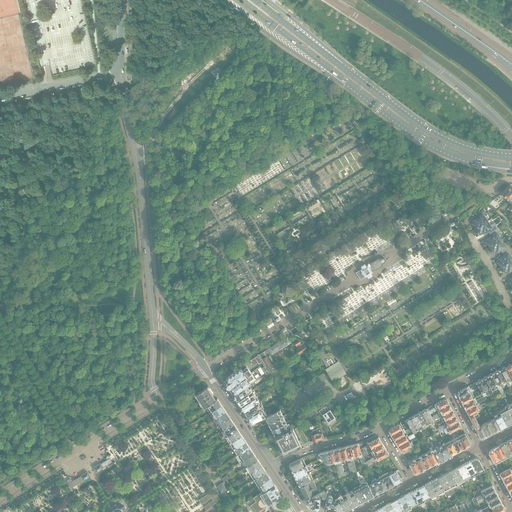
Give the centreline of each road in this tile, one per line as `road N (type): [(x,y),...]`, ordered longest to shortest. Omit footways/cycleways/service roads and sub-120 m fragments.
road 1 (unknown): [(165,195),(242,143),(276,97),(229,36),(172,0)]
road 2 (unknown): [(171,0),(149,54),(153,86),(109,106),(99,136),(79,157),(37,162),(0,194)]
road 3 (residential): [(152,315),(119,73)]
road 4 (residential): [(511,134),(458,83),(332,0)]
road 5 (primary): [(511,157),(439,138),(343,68)]
road 6 (unknown): [(272,110),(289,112),(298,126),(291,134),(201,189),(196,216),(184,210)]
road 7 (residential): [(0,497),(152,400)]
road 8 (unknown): [(165,195),(166,231),(190,304),(211,329),(221,359)]
road 9 (primary): [(335,73),(428,141),(475,160)]
road 10 (unknown): [(8,189),(36,245),(0,313)]
road 11 (unknown): [(207,511),(222,500),(163,401)]
road 12 (primary): [(226,0),(294,53),(335,73)]
road 13 (residential): [(119,73),(0,97)]
